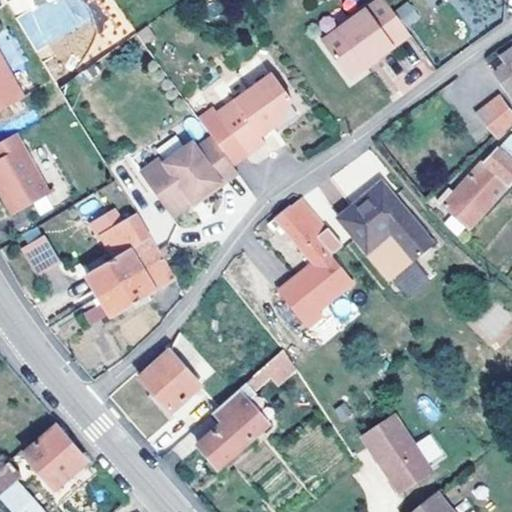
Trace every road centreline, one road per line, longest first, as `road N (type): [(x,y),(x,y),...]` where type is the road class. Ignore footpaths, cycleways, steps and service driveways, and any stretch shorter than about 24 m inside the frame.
road 1 (residential): [(511,33),(277,199),(137,360),(83,408)]
road 2 (secondary): [(171,511),(83,408)]
road 3 (secondary): [(83,408),(0,303)]
